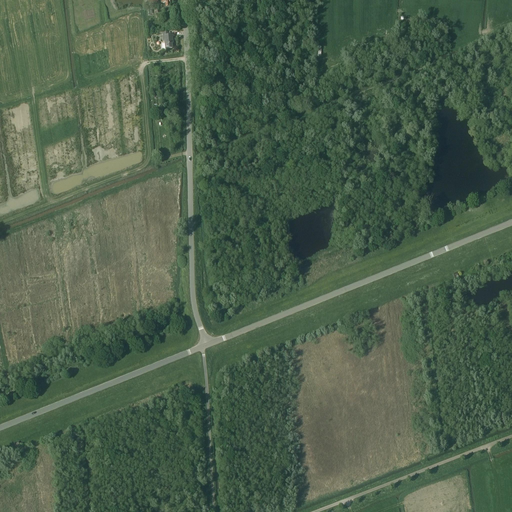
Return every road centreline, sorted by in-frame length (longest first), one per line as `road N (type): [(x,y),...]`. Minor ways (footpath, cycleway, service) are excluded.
road 1 (tertiary): [(203,345),(193,303),(182,0)]
road 2 (tertiary): [(203,345),(511,223)]
road 3 (track): [(0,222),(149,165),(142,64),(186,59)]
road 4 (tertiary): [(0,428),(203,345)]
road 5 (unclassified): [(310,511),(511,436)]
road 6 (unclassified): [(215,511),(203,345)]
road 7 (track): [(70,207),(189,165)]
